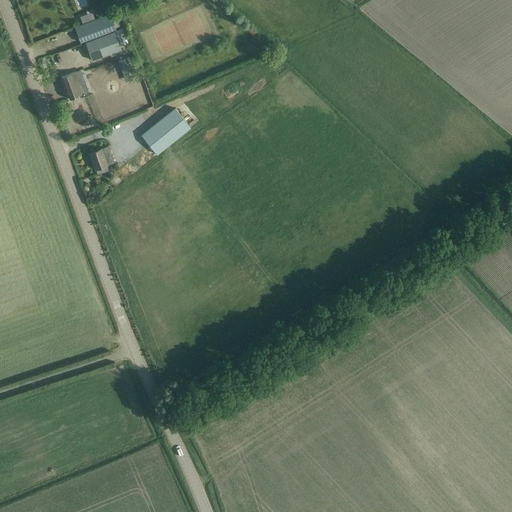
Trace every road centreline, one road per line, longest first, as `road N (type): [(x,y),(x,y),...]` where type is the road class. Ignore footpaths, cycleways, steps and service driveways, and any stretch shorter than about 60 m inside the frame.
road 1 (tertiary): [(205,511),(129,338),(3,0)]
road 2 (track): [(165,419),(511,199)]
